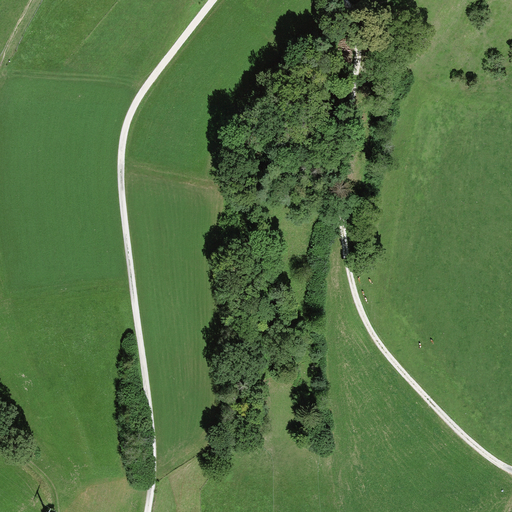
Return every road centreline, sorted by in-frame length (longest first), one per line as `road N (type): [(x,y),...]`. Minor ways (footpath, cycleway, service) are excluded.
road 1 (track): [(213,0),(136,97),(124,125),(119,184),(148,405),(144,511)]
road 2 (track): [(342,0),(355,27),(339,208),(355,303),(374,340),(423,395),(511,470)]
